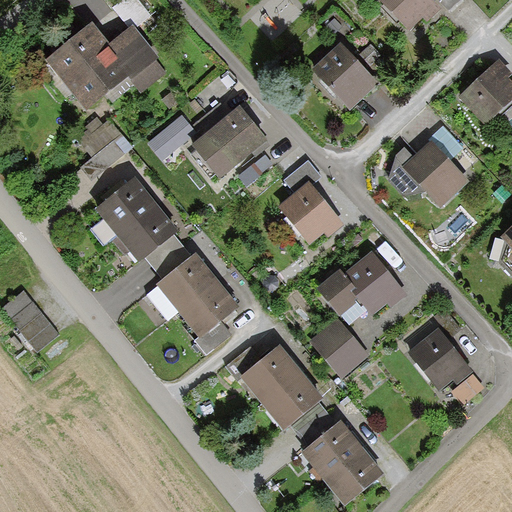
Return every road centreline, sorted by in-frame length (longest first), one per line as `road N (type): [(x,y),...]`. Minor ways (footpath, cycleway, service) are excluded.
road 1 (residential): [(510,368),(177,0)]
road 2 (residential): [(246,511),(0,204)]
road 3 (residential): [(376,511),(510,368)]
